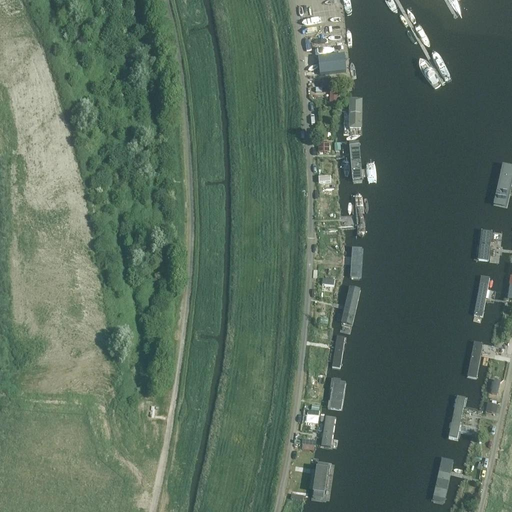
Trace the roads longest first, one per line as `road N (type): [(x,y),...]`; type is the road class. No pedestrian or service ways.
road 1 (residential): [(277,511),(301,371),(310,245),(307,113),(291,0)]
road 2 (residential): [(479,511),(511,367)]
